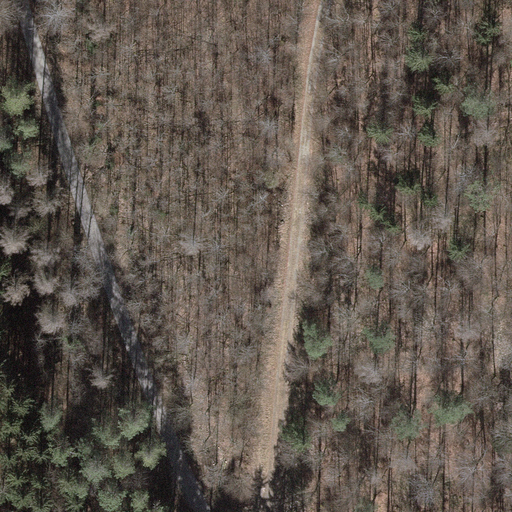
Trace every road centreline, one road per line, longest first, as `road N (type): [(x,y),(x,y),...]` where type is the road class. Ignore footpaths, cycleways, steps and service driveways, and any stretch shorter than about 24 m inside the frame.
road 1 (track): [(208,511),(87,193),(28,0)]
road 2 (track): [(273,511),(314,67),(329,0)]
